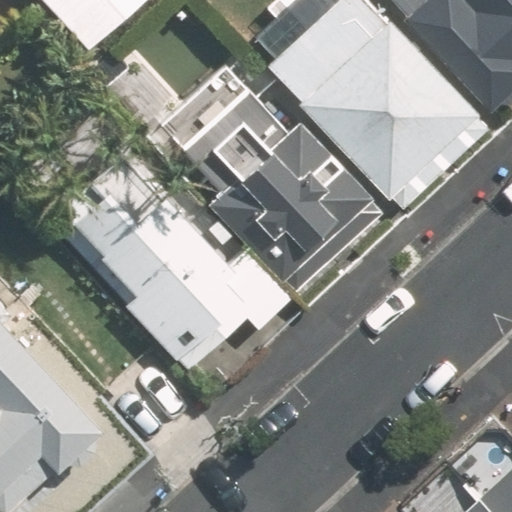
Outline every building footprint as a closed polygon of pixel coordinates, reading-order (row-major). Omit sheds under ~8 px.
[(44,0),(86,47),(141,0),(44,0)] [(328,0),(265,57),(388,192),(473,115),(368,0),(328,0)] [(511,0),(393,0),(490,106),(511,85),(511,0)] [(246,246),(289,293),(385,207),(301,115),(288,128),(249,85),(180,146),(219,189),(206,201),(246,246)] [(246,246),(225,265),(124,153),(53,217),(188,365),(251,308),(266,324),(294,298),(289,293),(246,246)] [(0,403),(57,467),(104,425),(0,309),(0,403)] [(0,487),(39,453),(0,410),(0,487)] [(511,511),(511,458),(454,511),(511,511)]
